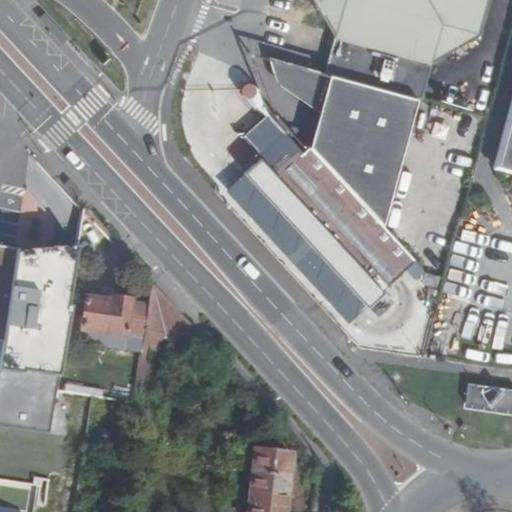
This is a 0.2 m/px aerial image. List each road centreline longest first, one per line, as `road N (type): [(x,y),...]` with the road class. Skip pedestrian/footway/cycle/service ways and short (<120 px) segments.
road 1 (primary): [(450,480),(370,406),(0,15)]
road 2 (primary): [(0,69),(265,355),(368,475),(389,511)]
